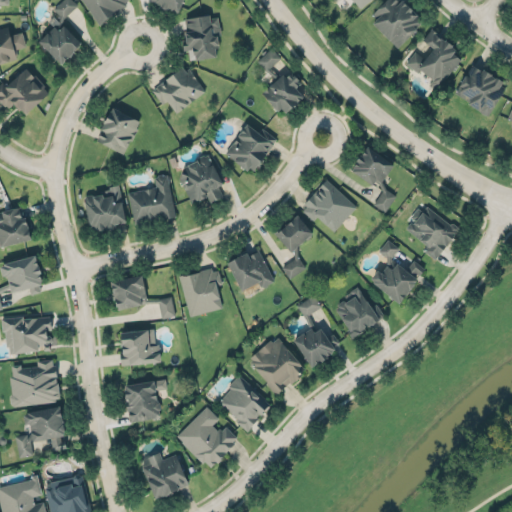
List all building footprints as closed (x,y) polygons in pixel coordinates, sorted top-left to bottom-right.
[(38,41),(57,22),(59,15),(53,7),(61,0),(71,0),(76,5),(64,17),(62,23),(80,43),(60,65),(38,41)] [(81,0),(125,0),(124,1),(126,5),(115,12),(107,18),(99,25),(81,0)] [(182,0),(178,13),(167,9),(166,12),(158,9),(159,6),(149,2),(150,0),(182,0)] [(369,0),(349,0),(357,10),(369,0)] [(397,46),(422,22),(401,0),(384,0),(368,16),(397,46)] [(184,18),(186,31),(184,32),(185,40),(181,40),(183,51),(187,50),(189,60),(195,59),(195,61),(216,57),(214,49),(219,48),(217,36),(221,35),(217,16),(209,17),(209,14),(184,18)] [(0,62),(16,59),(14,49),(26,46),(22,31),(9,34),(7,26),(0,27),(0,62)] [(405,62),(418,73),(419,71),(438,86),(462,55),(431,30),(405,62)] [(280,57),(271,47),(256,60),(266,70),(280,57)] [(488,115),(506,84),(471,63),(455,91),(469,100),(467,103),(488,115)] [(175,112),(204,92),(186,65),(151,88),(162,104),(167,100),(175,112)] [(0,101),(0,80),(2,79),(7,84),(26,66),(32,72),(36,73),(46,85),(44,87),(50,94),(25,116),(21,111),(19,112),(12,105),(7,109),(0,101)] [(282,74),(285,78),(288,76),(290,74),(292,77),(294,75),(296,78),(298,80),(301,83),(295,88),(303,97),(301,99),(299,101),(297,102),(298,104),(295,107),(291,109),(285,113),(281,108),(277,112),(266,99),(262,92),(263,89),(268,87),(282,74)] [(124,153),(140,120),(111,106),(95,139),(124,153)] [(252,172),(276,138),(261,127),(258,132),(246,123),(225,153),(252,172)] [(351,169),(382,189),(373,204),(385,212),(396,194),(380,184),(393,163),(366,145),(351,169)] [(222,183),(208,154),(176,168),(191,203),(207,195),(210,202),(222,196),(217,185),(222,183)] [(133,226),(176,217),(167,173),(164,173),(162,172),(157,173),(156,175),(153,176),(154,185),(125,191),(133,226)] [(302,210),(306,206),(303,203),(308,199),(313,192),(322,184),(325,178),(355,206),(334,230),(327,225),(326,226),(316,217),(313,220),(302,210)] [(83,199),(85,196),(91,194),(93,196),(100,195),(99,190),(108,189),(108,186),(117,184),(121,202),(120,202),(125,222),(114,225),(115,229),(107,231),(106,229),(102,230),(100,232),(97,232),(96,229),(95,230),(94,226),(90,227),(83,199)] [(435,259),(458,229),(423,203),(404,227),(428,246),(424,251),(435,259)] [(20,207),(0,212),(0,243),(1,247),(31,239),(25,218),(23,219),(20,207)] [(272,233),(296,212),(314,233),(297,247),(298,256),(306,267),(288,279),(279,266),(293,257),(292,252),(290,254),(272,233)] [(405,269),(390,258),(398,247),(386,239),(378,251),(388,258),(371,282),(400,302),(424,268),(412,260),(405,269)] [(274,281),(257,248),(227,263),(240,290),(258,281),(261,287),(274,281)] [(38,284),(40,291),(30,294),(28,287),(10,292),(9,287),(0,291),(0,304),(1,308),(0,308),(0,286),(8,283),(5,274),(1,275),(0,270),(0,265),(3,264),(3,263),(34,254),(37,266),(39,265),(41,272),(39,273),(40,277),(41,276),(41,280),(40,280),(41,283),(38,284)] [(178,276),(182,275),(182,276),(184,276),(184,277),(188,277),(199,272),(198,271),(210,267),(212,271),(217,270),(221,283),(215,285),(222,307),(189,316),(178,276)] [(111,280),(117,309),(147,302),(141,274),(111,280)] [(356,286),(370,307),(376,303),(384,316),(353,338),(350,338),(347,333),(349,332),(335,309),(337,307),(337,306),(337,304),(342,300),(344,294),(356,286)] [(320,306),(313,294),(296,304),(309,326),(313,324),(307,314),(320,306)] [(175,315),(170,295),(157,298),(161,318),(175,315)] [(1,318),(23,315),(23,317),(50,315),(52,330),(46,331),(47,335),(48,335),(52,338),(52,342),(50,345),(51,351),(45,351),(43,345),(38,345),(39,351),(14,353),(10,353),(9,346),(6,346),(4,331),(2,331),(1,318)] [(326,337),(317,324),(293,340),(310,365),(340,345),(332,333),(326,337)] [(119,331),(154,326),(156,342),(159,344),(160,350),(160,353),(161,364),(127,367),(126,365),(120,366),(119,351),(118,344),(120,344),(119,331)] [(247,359),(276,393),(305,370),(276,335),(247,359)] [(9,363),(22,362),(22,365),(35,364),(35,358),(53,356),(54,363),(57,363),(61,399),(56,399),(54,401),(12,407),(11,405),(9,402),(8,395),(10,392),(8,373),(10,373),(9,363)] [(238,374),(227,387),(230,389),(218,402),(238,419),(236,422),(247,431),(270,406),(264,400),(266,400),(238,374)] [(122,384),(122,388),(121,389),(125,414),(127,414),(129,422),(160,417),(159,411),(160,409),(159,401),(157,400),(156,390),(167,388),(165,377),(122,384)] [(218,418),(206,405),(176,435),(208,468),(238,439),(225,425),(218,431),(212,424),(218,418)] [(17,456),(32,454),(30,440),(50,438),(51,450),(65,448),(63,436),(64,436),(60,406),(22,411),(24,424),(29,424),(30,433),(14,435),(17,456)] [(176,453),(162,458),(159,451),(139,459),(154,498),(188,485),(176,453)] [(30,475),(37,473),(42,493),(33,495),(35,502),(43,500),(45,511),(1,511),(0,506),(0,484),(31,477),(30,475)] [(42,481),(49,511),(93,511),(82,474),(81,474),(78,473),(77,473),(42,481)]
